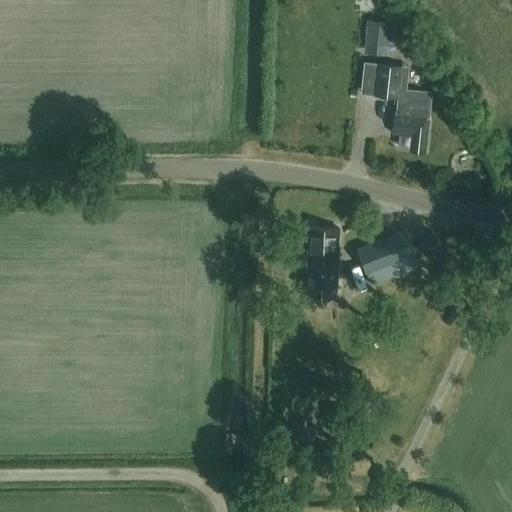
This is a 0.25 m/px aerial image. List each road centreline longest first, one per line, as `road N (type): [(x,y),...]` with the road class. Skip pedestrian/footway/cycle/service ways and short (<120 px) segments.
road 1 (unclassified): [(511,213),(262,169),(0,169)]
road 2 (track): [(213,495),(228,167)]
road 3 (track): [(0,474),(183,475),(198,480),(221,511)]
